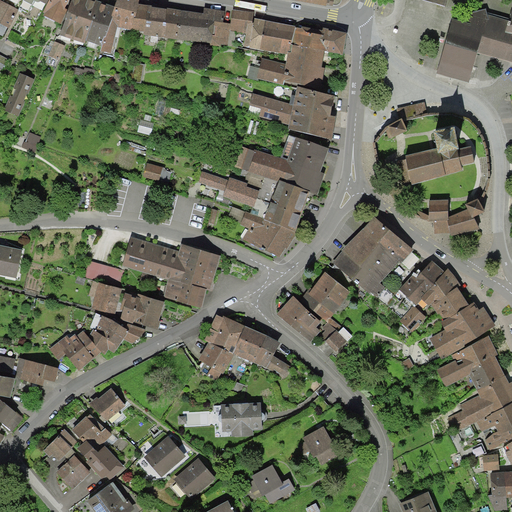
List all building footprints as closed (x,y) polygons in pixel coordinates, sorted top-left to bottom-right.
[(50,0),(47,6),(44,13),(45,14),(44,17),(63,26),(72,0),(50,0)] [(100,2),(92,0),(72,0),(63,26),(60,36),(85,45),(86,42),(100,2)] [(118,0),(116,8),(104,47),(102,54),(112,56),(120,28),(133,31),(136,21),(138,21),(141,5),(141,0),(118,0)] [(20,11),(1,2),(0,3),(0,24),(11,30),(20,11)] [(116,8),(100,2),(86,42),(104,47),(116,8)] [(149,7),(141,5),(138,21),(136,21),(133,31),(146,33),(149,7)] [(182,12),(149,7),(146,33),(145,37),(179,40),(182,12)] [(205,9),(204,14),(182,12),(179,40),(213,44),(216,22),(225,23),(226,11),(205,9)] [(466,22),(453,18),(448,36),(437,73),(468,81),(476,51),(498,58),(511,61),(511,10),(509,20),(487,14),(486,9),(469,12),(466,22)] [(231,24),(230,32),(248,34),(249,27),(254,28),(255,19),(256,13),(233,10),(231,24)] [(298,28),(255,19),(254,28),(250,48),(250,49),(289,56),(292,57),(294,46),(298,28)] [(225,23),(216,22),(213,44),(213,46),(221,47),(221,45),(229,46),(230,32),(231,24),(225,23)] [(254,28),(249,27),(248,34),(246,47),(250,48),(254,28)] [(326,34),(298,28),(294,46),(322,52),(326,34)] [(326,30),(326,34),(322,52),(327,52),(345,57),(349,35),(326,30)] [(65,46),(55,42),(49,57),(59,61),(65,46)] [(322,52),(294,46),(292,57),(289,56),(288,64),(284,83),(322,90),(326,69),(324,69),(327,52),(322,52)] [(9,61),(0,55),(0,62),(6,66),(9,61)] [(288,64),(263,58),(258,80),(284,85),(284,83),(288,64)] [(144,66),(135,65),(132,81),(141,83),(144,66)] [(84,71),(71,67),(69,72),(94,78),(95,70),(85,68),(84,71)] [(34,80),(19,74),(13,88),(17,90),(14,98),(11,97),(5,111),(19,117),(34,80)] [(124,75),(115,74),(114,82),(122,84),(124,75)] [(338,97),(299,89),(296,106),(291,127),(290,132),(332,140),(337,120),(333,119),(338,97)] [(296,106),(253,94),(248,115),(291,127),(296,106)] [(167,102),(159,100),(155,113),(163,115),(167,102)] [(426,117),(424,103),(395,108),(397,121),(400,120),(401,123),(426,117)] [(391,124),(382,127),(383,130),(385,134),(388,142),(398,138),(406,134),(401,123),(400,120),(397,121),(391,124)] [(154,125),(141,121),(139,131),(151,134),(154,125)] [(430,151),(400,159),(407,186),(462,172),(460,166),(475,162),(470,145),(454,150),(449,129),(426,135),(430,151)] [(41,137),(30,132),(25,144),(13,139),(11,144),(35,153),(41,137)] [(330,151),(298,140),(290,163),(256,152),(248,173),(280,183),(311,194),(319,197),(327,175),(323,173),(330,151)] [(256,152),(238,145),(230,166),(248,173),(256,152)] [(163,169),(147,164),(144,176),(160,181),(163,169)] [(229,182),(203,173),(199,182),(226,192),(229,182)] [(230,179),(229,182),(226,192),(223,199),(257,210),(262,193),(248,188),(249,185),(230,179)] [(311,194),(280,183),(273,203),(265,220),(297,235),(311,194)] [(472,205),(465,209),(467,212),(472,222),(474,220),(479,218),(485,214),(480,204),(478,201),(472,205)] [(448,234),(446,221),(446,218),(444,202),(425,204),(427,217),(427,223),(433,223),(434,235),(448,234)] [(446,218),(446,221),(448,234),(449,237),(477,229),(474,220),(472,222),(467,212),(446,218)] [(265,220),(246,213),(241,226),(249,230),(243,240),(282,259),(297,235),(265,220)] [(418,216),(416,218),(424,223),(427,223),(427,217),(420,213),(419,215),(418,216)] [(413,250),(375,216),(334,262),(375,298),(384,287),(380,283),(399,261),(402,263),(403,262),(412,252),(413,250)] [(179,251),(131,236),(122,266),(142,272),(139,281),(150,284),(153,275),(169,280),(164,295),(202,307),(208,289),(212,291),(222,256),(181,244),(179,251)] [(24,251),(0,246),(0,276),(18,280),(24,251)] [(420,260),(412,252),(403,262),(402,263),(409,270),(420,260)] [(417,303),(422,296),(420,295),(434,276),(444,269),(430,257),(415,273),(412,271),(398,288),(417,303)] [(124,270),(87,260),(82,277),(120,287),(124,270)] [(429,301),(457,283),(459,282),(448,266),(444,269),(434,276),(420,295),(422,296),(427,302),(429,301)] [(349,288),(323,269),(306,290),(334,311),(349,288)] [(123,290),(94,281),(89,296),(96,298),(92,309),(115,316),(123,290)] [(449,314),(469,302),(457,283),(429,301),(437,314),(449,314)] [(334,311),(306,290),(299,298),(327,320),(334,311)] [(292,292),(276,312),(310,340),(320,328),(316,324),(320,319),(292,292)] [(139,298),(127,295),(124,302),(128,303),(123,319),(155,329),(163,302),(140,295),(139,298)] [(441,355),(494,323),(483,305),(479,308),(474,300),(469,302),(449,314),(441,319),(446,327),(430,337),(441,355)] [(413,304),(399,320),(412,332),(426,316),(413,304)] [(146,330),(127,323),(125,328),(102,315),(95,330),(93,329),(89,336),(101,352),(104,355),(109,349),(115,352),(124,338),(132,344),(146,330)] [(236,356),(247,329),(226,319),(226,320),(217,317),(205,341),(208,343),(236,356)] [(331,323),(319,335),(336,353),(348,341),(331,323)] [(257,365),(270,338),(247,329),(236,356),(257,365)] [(89,336),(84,330),(77,336),(75,334),(69,338),(67,335),(49,348),(58,360),(66,354),(79,370),(101,352),(89,336)] [(476,388),(504,373),(494,353),(496,352),(488,335),(451,354),(453,359),(435,368),(444,386),(469,374),(476,388)] [(285,379),(291,369),(276,359),(282,344),(270,338),(257,365),(285,379)] [(236,356),(208,343),(198,361),(212,369),(207,376),(218,382),(222,374),(225,375),(236,356)] [(15,360),(0,356),(0,372),(12,375),(15,360)] [(59,368),(21,358),(14,390),(39,397),(44,381),(55,384),(59,368)] [(478,418),(511,401),(511,380),(511,379),(510,380),(506,372),(504,373),(476,388),(479,393),(463,409),(449,416),(456,430),(478,418)] [(0,396),(8,399),(13,379),(0,376),(0,396)] [(112,386),(90,404),(104,422),(127,405),(112,386)] [(511,436),(511,401),(478,418),(478,421),(481,430),(494,423),(497,429),(493,431),(486,439),(491,448),(511,436)] [(1,405),(0,404),(0,423),(12,434),(24,419),(3,402),(1,405)] [(263,405),(221,406),(222,433),(232,433),(232,437),(254,436),(254,431),(264,431),(263,405)] [(90,414),(72,431),(85,445),(88,442),(98,453),(113,438),(90,414)] [(341,455),(325,427),(305,439),(306,442),(300,446),(307,459),(313,455),(316,460),(318,459),(323,466),(341,455)] [(64,430),(59,435),(71,448),(77,443),(64,430)] [(49,457),(50,458),(53,455),(59,461),(60,462),(73,450),(71,448),(59,435),(43,451),(49,457)] [(169,437),(144,457),(161,478),(186,458),(169,437)] [(509,463),(511,462),(511,438),(502,447),(509,463)] [(88,442),(85,445),(79,451),(89,462),(87,464),(103,481),(107,477),(111,481),(125,468),(106,448),(100,455),(98,453),(88,442)] [(484,470),(499,468),(498,453),(483,455),(483,456),(478,457),(479,467),(484,467),(484,470)] [(49,457),(42,463),(48,470),(59,461),(53,455),(50,458),(49,457)] [(75,456),(56,474),(74,491),(92,474),(75,456)] [(200,460),(175,481),(191,500),(217,479),(200,460)] [(283,483),(275,465),(252,476),(255,481),(242,487),(249,502),(263,495),(265,497),(267,497),(270,503),(298,491),(292,479),(283,483)] [(511,469),(492,471),(495,511),(506,510),(505,495),(511,494),(511,469)] [(87,500),(96,511),(134,511),(112,483),(87,500)] [(436,511),(427,489),(398,501),(402,511),(436,511)] [(234,511),(229,503),(212,511),(234,511)]
